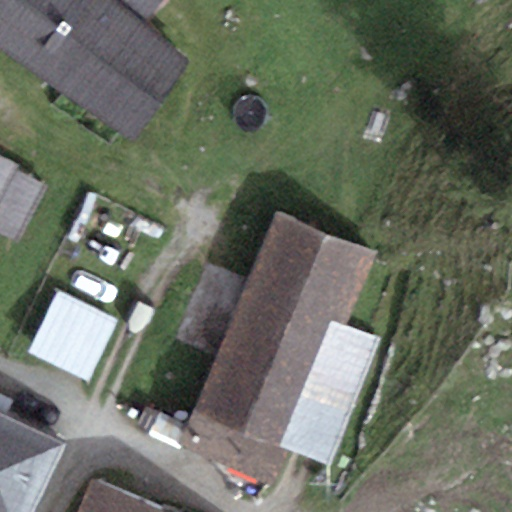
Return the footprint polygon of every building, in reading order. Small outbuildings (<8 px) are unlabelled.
[(182,54),(108,0),(6,0),(0,8),(0,32),(127,127),(182,54)] [(0,187),(14,161),(0,152),(0,187)] [(371,253),(270,213),(191,410),(293,450),(371,253)] [(116,317),(60,291),(31,351),(87,378),(116,317)] [(0,511),(20,511),(55,443),(0,415),(0,511)] [(159,511),(102,487),(91,511),(159,511)]
